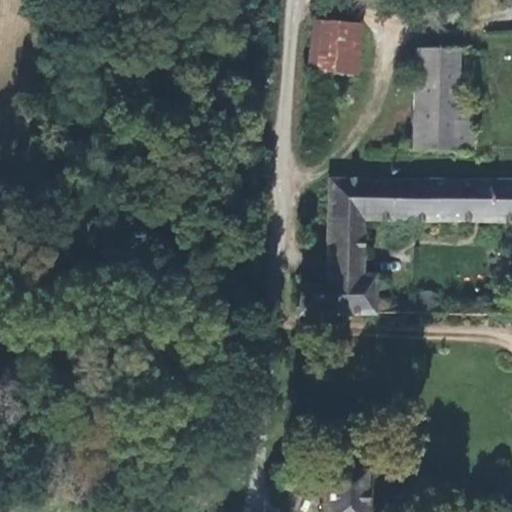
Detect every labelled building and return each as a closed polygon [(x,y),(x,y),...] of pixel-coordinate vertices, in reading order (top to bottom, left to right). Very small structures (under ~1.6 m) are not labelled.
[(357,75),(361,23),(310,19),(305,71),(357,75)] [(412,48),(408,151),(472,154),(473,121),(455,120),(458,49),(412,48)] [(511,178),(327,178),(326,287),(360,287),(362,222),(511,225),(511,178)] [(296,315),(373,314),(373,291),(373,286),(360,287),(326,287),(296,288),(296,315)] [(373,291),(373,314),(388,314),(388,291),(373,291)] [(441,320),(444,321),(446,320),(449,319),(450,316),(451,314),(450,311),(449,308),(446,307),(443,306),(441,307),(438,308),(437,311),(436,314),(437,316),(438,319),(441,320)] [(325,471),(323,511),(365,511),(367,472),(325,471)]
